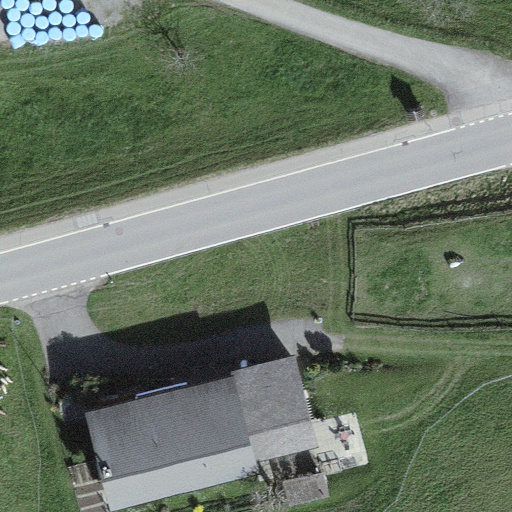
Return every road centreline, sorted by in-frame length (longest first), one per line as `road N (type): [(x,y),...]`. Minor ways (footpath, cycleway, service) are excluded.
road 1 (tertiary): [(0,273),(511,139)]
road 2 (track): [(511,109),(492,82),(256,0)]
